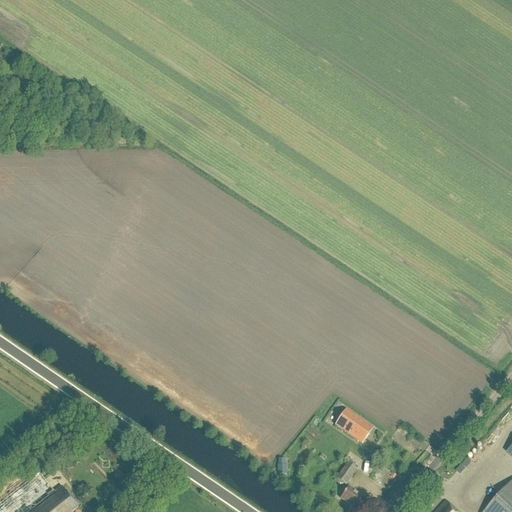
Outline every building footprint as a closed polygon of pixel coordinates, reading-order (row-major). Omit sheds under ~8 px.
[(341,417),(356,428),(361,421),(346,410),(341,417)] [(350,436),(356,428),(341,417),(336,425),(350,436)] [(361,421),(356,428),(350,436),(362,445),(372,429),(361,421)] [(353,445),(336,433),(338,429),(329,423),(326,427),(321,424),(316,430),(348,452),(353,445)] [(57,453),(48,461),(53,467),(63,459),(57,453)] [(336,480),(346,486),(356,471),(347,464),(336,480)] [(54,495),(38,476),(0,506),(0,511),(75,511),(77,511),(60,490),(54,495)] [(511,511),(511,483),(486,511),(511,511)] [(358,495),(348,488),(339,500),(354,510),(363,497),(359,494),(358,495)] [(455,511),(444,502),(435,511),(455,511)]
